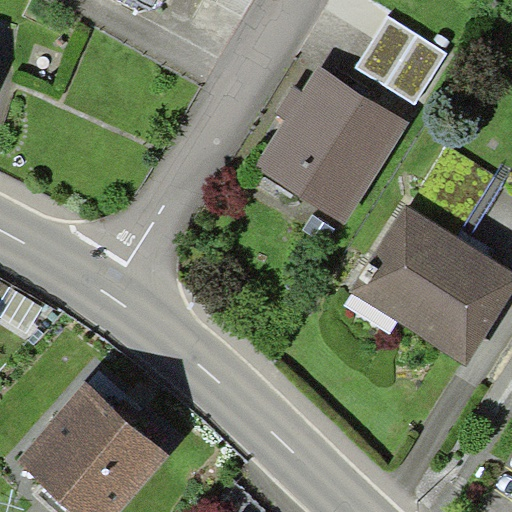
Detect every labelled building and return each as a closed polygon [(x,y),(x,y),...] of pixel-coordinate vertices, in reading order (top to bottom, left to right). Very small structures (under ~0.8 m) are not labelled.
[(389,15),(356,66),(383,85),(418,33),(389,15)] [(414,106),(449,53),(418,33),(383,85),(414,106)] [(303,92),(286,120),(256,167),(345,223),(410,122),(321,65),(303,92)] [(286,120),(303,92),(293,86),(275,114),(286,120)] [(350,292),(467,366),(511,295),(511,270),(407,204),(350,292)] [(17,459),(77,511),(121,511),(170,457),(85,383),(17,459)]
